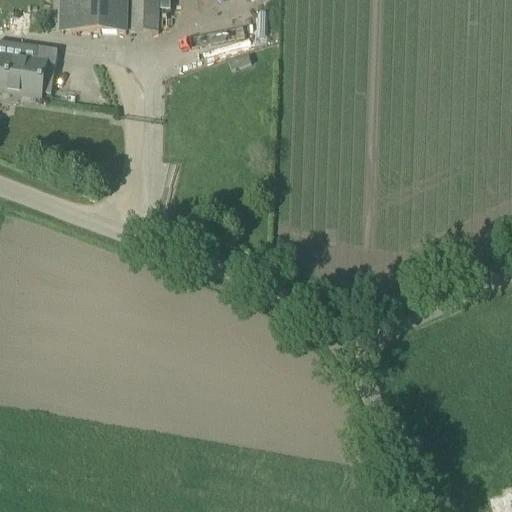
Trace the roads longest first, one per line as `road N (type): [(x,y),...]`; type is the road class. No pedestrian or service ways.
road 1 (unclassified): [(347,360),(274,294),(120,224),(0,187)]
road 2 (unclassified): [(347,360),(511,276)]
road 3 (unclassified): [(418,511),(347,360)]
